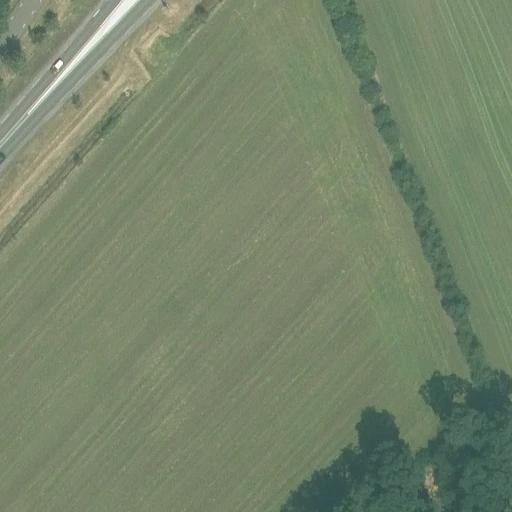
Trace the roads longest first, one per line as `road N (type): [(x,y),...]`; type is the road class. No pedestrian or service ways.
road 1 (primary): [(29,112),(147,0)]
road 2 (primary): [(113,0),(29,112)]
